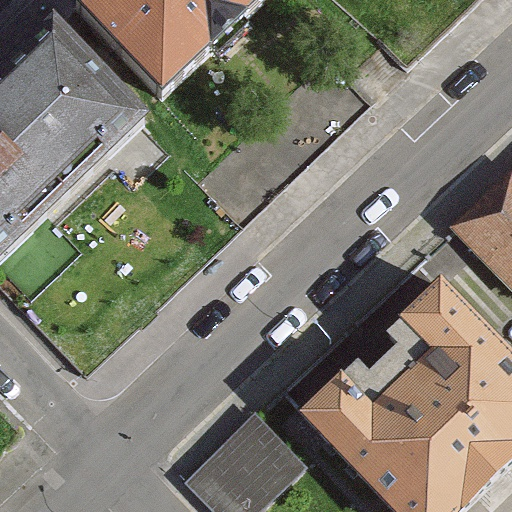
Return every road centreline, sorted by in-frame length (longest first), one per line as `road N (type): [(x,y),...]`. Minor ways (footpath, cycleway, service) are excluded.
road 1 (residential): [(103,460),(511,74)]
road 2 (residential): [(0,355),(103,460)]
